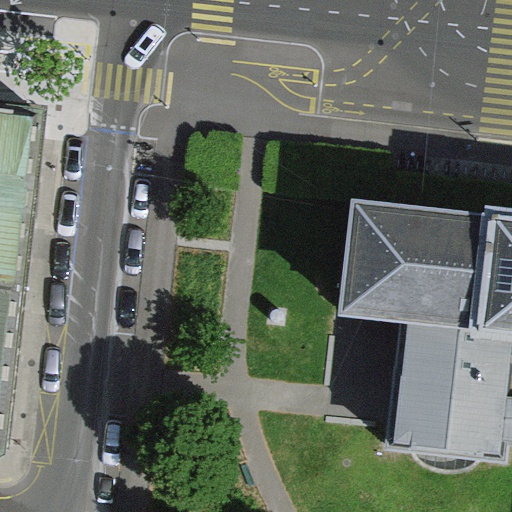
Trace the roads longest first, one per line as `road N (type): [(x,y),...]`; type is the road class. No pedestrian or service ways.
road 1 (residential): [(157,0),(115,113),(80,450),(63,511)]
road 2 (secondary): [(403,21),(281,0)]
